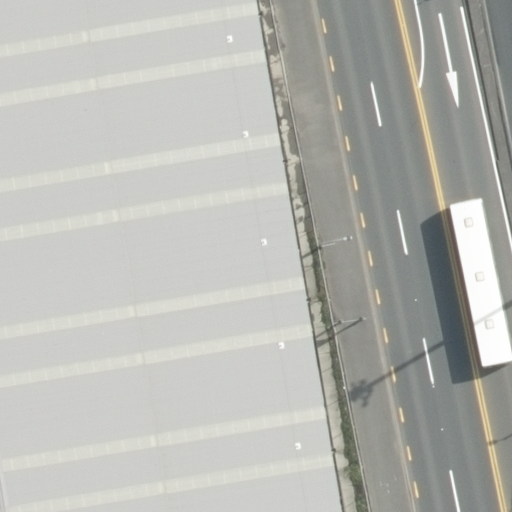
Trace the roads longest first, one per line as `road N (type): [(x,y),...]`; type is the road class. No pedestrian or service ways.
road 1 (primary): [(466,511),(358,0)]
road 2 (primary): [(450,0),(511,272)]
